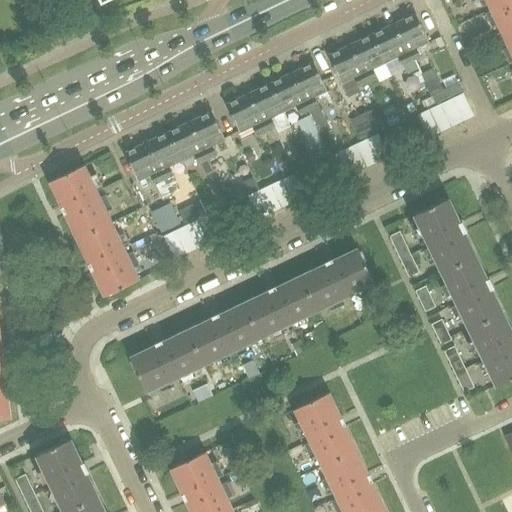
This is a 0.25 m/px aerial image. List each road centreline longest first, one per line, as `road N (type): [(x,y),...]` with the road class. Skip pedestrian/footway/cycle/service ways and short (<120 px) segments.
road 1 (residential): [(90,404),(78,355),(96,327),(482,143)]
road 2 (residential): [(0,168),(43,169),(375,0)]
road 3 (primary): [(0,129),(203,40)]
road 4 (residential): [(415,511),(403,486),(408,458),(511,410)]
road 5 (residential): [(497,136),(434,6)]
road 6 (residential): [(144,511),(90,404)]
